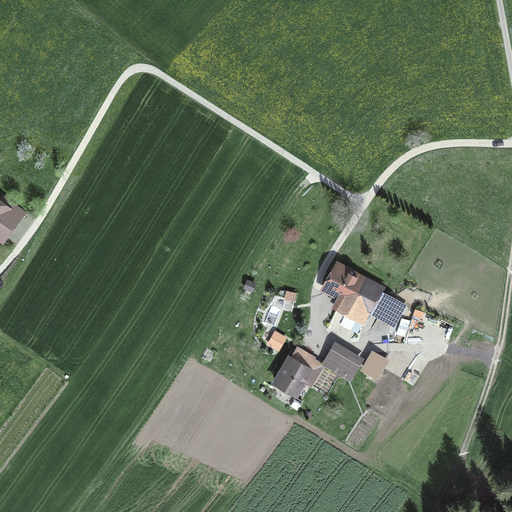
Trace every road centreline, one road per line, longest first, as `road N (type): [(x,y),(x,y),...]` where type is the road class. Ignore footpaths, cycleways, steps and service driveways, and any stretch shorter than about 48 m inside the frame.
road 1 (track): [(363,204),(161,76),(137,71),(21,250),(0,265)]
road 2 (track): [(511,142),(443,143),(402,158),(332,252),(315,294),(315,327),(349,345),(496,355)]
road 3 (track): [(432,511),(483,397),(511,260)]
